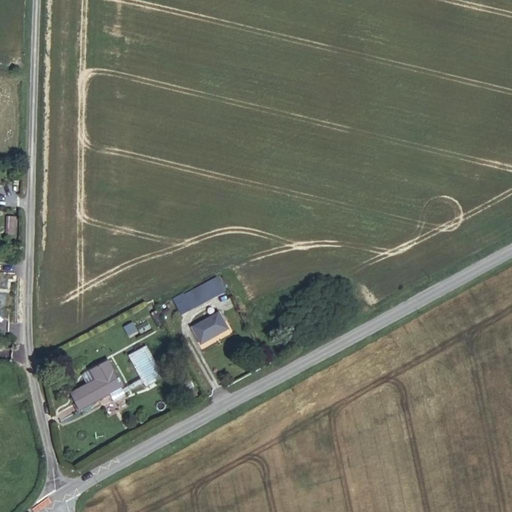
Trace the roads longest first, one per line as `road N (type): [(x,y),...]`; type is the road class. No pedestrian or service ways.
road 1 (tertiary): [(59,496),(511,246)]
road 2 (unclassified): [(38,0),(26,352),(59,496)]
